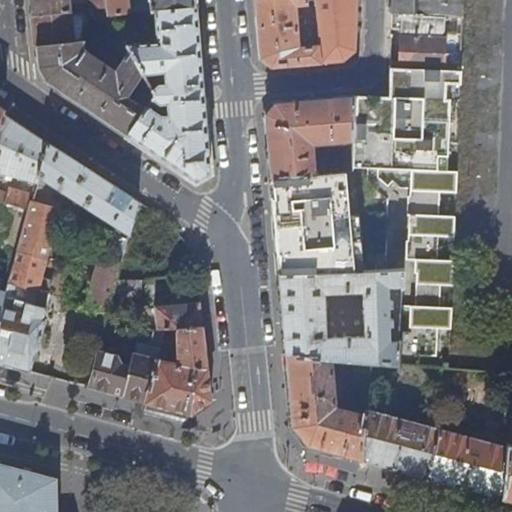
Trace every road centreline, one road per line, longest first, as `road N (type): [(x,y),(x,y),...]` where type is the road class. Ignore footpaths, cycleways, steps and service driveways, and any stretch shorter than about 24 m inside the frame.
road 1 (residential): [(227,236),(2,85)]
road 2 (residential): [(0,416),(248,477)]
road 3 (residential): [(227,236),(250,423),(248,477)]
road 4 (residential): [(231,84),(370,78),(374,0)]
road 5 (residential): [(231,84),(227,236)]
